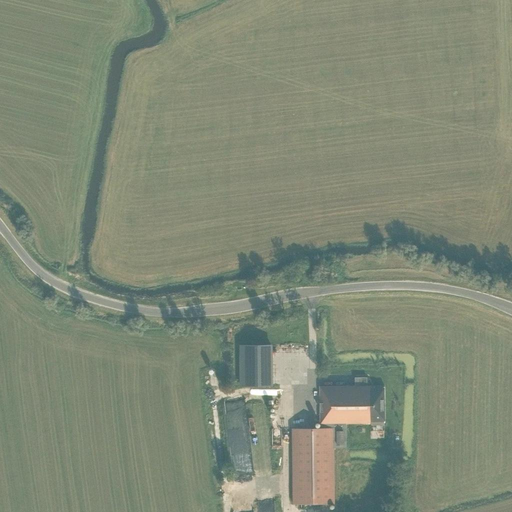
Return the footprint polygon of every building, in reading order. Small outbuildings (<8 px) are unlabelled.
[(273,385),(272,344),(242,344),(243,385),(273,385)] [(275,357),(276,387),(291,387),(291,356),(275,357)] [(355,386),(321,387),(322,424),(346,423),(371,423),(371,425),(384,425),(384,423),(385,423),(384,386),(367,386),(367,378),(355,378),(355,386)] [(246,402),(226,404),(229,421),(248,419),(246,402)] [(293,504),(281,504),(280,511),(338,511),(339,503),(335,503),(334,448),(346,448),(346,423),(322,424),(322,429),(292,430),(293,504)]
